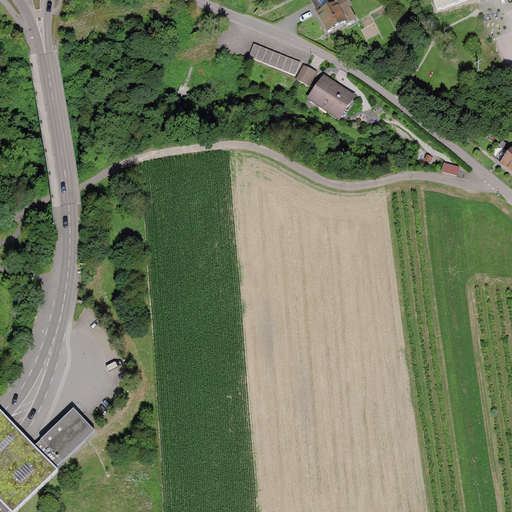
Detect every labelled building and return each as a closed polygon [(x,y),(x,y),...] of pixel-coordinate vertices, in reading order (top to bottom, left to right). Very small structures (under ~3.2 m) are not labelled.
[(331,8),(326,0),(313,0),(312,1),(319,14),(331,8)] [(434,0),(438,11),(468,0),(434,0)] [(331,8),(319,14),(329,32),(353,19),(347,8),(340,11),(337,5),(331,8)] [(249,56),(296,75),(301,63),(255,44),(249,56)] [(308,86),(315,73),(305,68),(298,80),(308,86)] [(352,99),(324,80),(310,101),(338,120),(352,99)] [(189,85),(179,81),(176,89),(185,93),(189,85)] [(511,150),(501,164),(511,173),(511,150)] [(459,168),(445,163),(442,171),(457,176),(459,168)] [(0,408),(0,511),(6,511),(8,511),(9,511),(13,511),(58,468),(55,465),(94,428),(94,427),(75,408),(53,429),(33,443),(31,440),(23,433),(0,408)]
